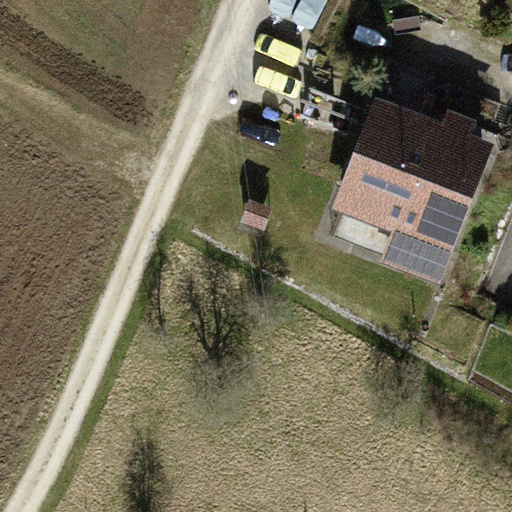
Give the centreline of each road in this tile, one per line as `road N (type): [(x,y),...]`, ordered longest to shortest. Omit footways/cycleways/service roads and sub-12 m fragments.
road 1 (track): [(251,0),(22,511)]
road 2 (track): [(0,89),(167,191)]
